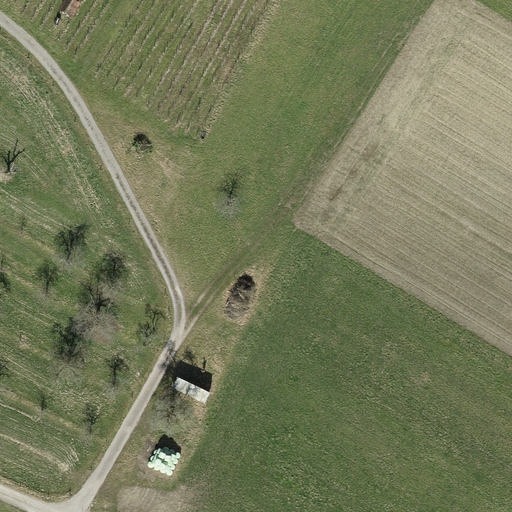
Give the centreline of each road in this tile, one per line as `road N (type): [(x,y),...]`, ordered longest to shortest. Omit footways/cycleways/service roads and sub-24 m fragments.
road 1 (track): [(0,13),(57,63),(186,300),(187,340),(82,511)]
road 2 (track): [(187,340),(416,0)]
